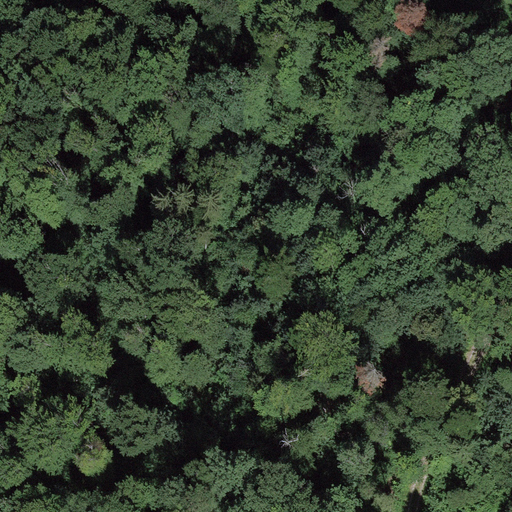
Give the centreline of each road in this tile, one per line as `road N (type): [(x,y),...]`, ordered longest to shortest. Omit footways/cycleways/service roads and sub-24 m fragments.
road 1 (track): [(231,0),(268,134),(231,349),(229,431),(243,511)]
road 2 (track): [(511,277),(405,511)]
road 3 (track): [(0,68),(104,38),(140,0)]
